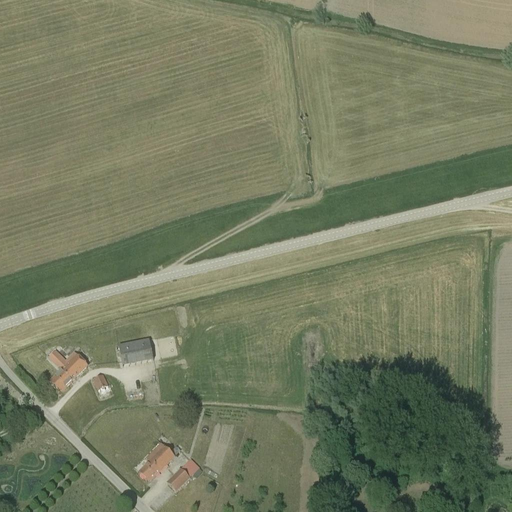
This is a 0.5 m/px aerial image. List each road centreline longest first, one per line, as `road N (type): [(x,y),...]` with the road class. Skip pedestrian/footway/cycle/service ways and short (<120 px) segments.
road 1 (tertiary): [(0,326),(511,193)]
road 2 (unclassified): [(147,511),(0,363)]
